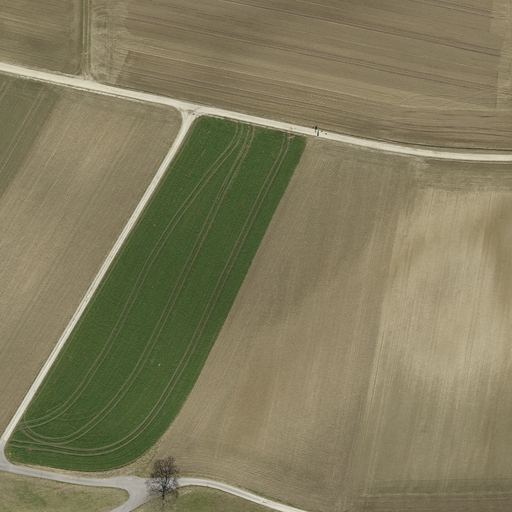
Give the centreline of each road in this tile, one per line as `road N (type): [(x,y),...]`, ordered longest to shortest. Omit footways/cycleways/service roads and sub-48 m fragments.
road 1 (track): [(511,153),(396,146),(86,85)]
road 2 (track): [(197,110),(0,450)]
road 3 (track): [(304,511),(197,480),(142,486)]
